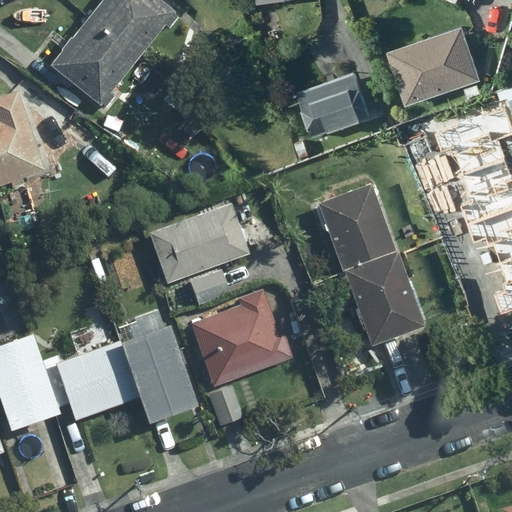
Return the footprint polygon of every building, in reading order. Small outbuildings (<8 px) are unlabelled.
[(152,0),(92,0),(80,14),(138,61),(174,18),(152,0)] [(97,110),(138,61),(80,14),(40,62),(97,110)] [(252,51),(243,25),(222,32),(231,58),(252,51)] [(477,80),(460,31),(387,56),(403,105),(477,80)] [(352,74),(293,93),(305,131),(364,112),(352,74)] [(0,189),(47,174),(18,87),(0,93),(0,189)] [(146,160),(162,143),(145,128),(129,145),(146,160)] [(441,176),(426,181),(447,243),(477,233),(461,186),(446,191),(441,176)] [(363,185),(310,205),(336,277),(390,257),(363,185)] [(510,223),(472,238),(495,298),(511,292),(511,194),(501,198),(510,223)] [(223,199),(141,230),(161,282),(243,251),(223,199)] [(390,257),(336,277),(363,349),(416,329),(390,257)] [(218,267),(179,281),(187,303),(226,288),(218,267)] [(237,305),(181,324),(204,390),(289,361),(263,287),(234,297),(237,305)] [(158,327),(45,365),(65,423),(130,401),(137,422),(185,406),(158,327)] [(21,338),(0,345),(0,423),(3,432),(49,415),(21,338)] [(229,386),(204,395),(216,428),(241,418),(229,386)]
